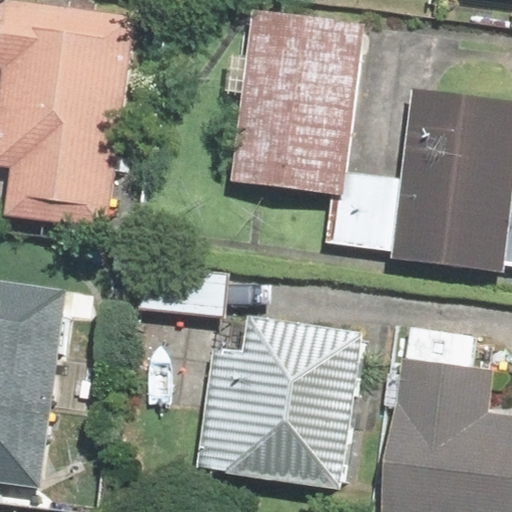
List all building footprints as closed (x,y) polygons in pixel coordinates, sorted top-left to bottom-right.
[(29,0),(0,0),(0,168),(8,170),(1,216),(111,231),(141,15),(29,0)] [(393,252),(402,176),(349,169),(367,19),(253,5),(247,55),(231,53),(226,98),(243,100),(232,186),(338,198),(332,245),(393,252)] [(402,176),(393,252),(506,266),(511,215),(511,97),(413,86),(402,176)] [(232,273),(144,267),(141,311),(230,316),(232,273)] [(0,480),(40,485),(61,288),(0,281),(0,480)] [(240,351),(210,348),(198,474),(344,488),(359,331),(243,320),(240,351)] [(398,358),(384,511),(511,511),(511,417),(493,416),(497,366),(398,358)]
